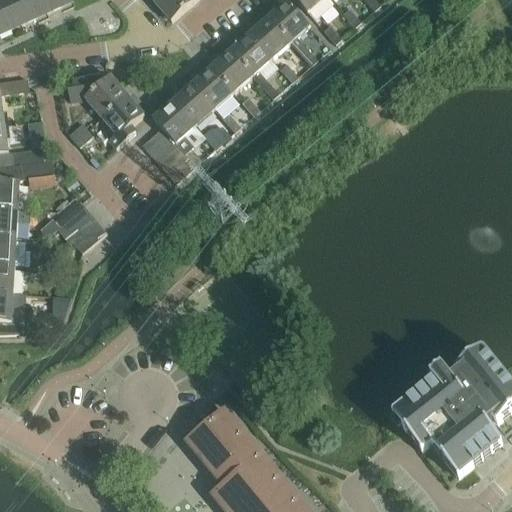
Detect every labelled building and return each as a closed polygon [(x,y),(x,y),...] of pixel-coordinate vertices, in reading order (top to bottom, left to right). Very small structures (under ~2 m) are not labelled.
[(0,0),(0,40),(23,30),(8,0),(0,0)] [(8,0),(23,30),(48,18),(39,0),(8,0)] [(73,7),(70,0),(39,0),(48,18),(73,7)] [(164,0),(147,0),(155,9),(164,0)] [(164,0),(155,9),(171,28),(197,6),(197,5),(203,0),(164,0)] [(291,0),(313,24),(317,24),(332,11),(333,7),(328,1),(327,0),(291,0)] [(372,0),(366,0),(363,3),(375,16),(382,11),(372,0)] [(292,48),(312,71),(318,66),(298,43),(310,32),(288,7),(269,23),(269,24),(291,48),(292,48)] [(344,21),(356,34),(362,28),(350,15),(344,21)] [(291,48),(269,24),(250,40),(272,65),(291,49),(291,48)] [(325,37),(337,51),(343,45),(331,31),(325,37)] [(260,76),(272,65),(250,40),(231,57),(253,82),(253,81),(274,105),(280,100),(260,76)] [(231,57),(212,74),(233,98),(253,82),(231,57)] [(287,70),(281,75),(293,89),(299,83),(287,70)] [(212,74),(193,90),(214,115),(233,98),(212,74)] [(129,102),(112,82),(109,84),(105,78),(68,86),(71,102),(85,99),(87,102),(85,104),(103,125),(129,102)] [(0,100),(30,97),(28,85),(0,88),(0,100)] [(193,90),(173,107),(195,132),(214,115),(193,90)] [(145,122),(129,102),(103,125),(116,140),(109,146),(117,156),(137,139),(132,133),(145,122)] [(249,103),(243,108),(255,122),(260,117),(261,116),(249,103)] [(195,132),(173,107),(154,124),(162,134),(163,134),(172,145),(180,154),(188,163),(197,173),(204,167),(193,154),(195,152),(185,140),(195,132)] [(230,120),(224,125),(236,138),(241,134),(242,133),(230,120)] [(90,136),(84,129),(70,140),(76,147),(90,136)] [(0,157),(9,157),(6,130),(0,130),(0,157)] [(162,134),(143,152),(152,162),(172,145),(163,134),(162,134)] [(76,147),(81,153),(94,141),(90,136),(76,147)] [(203,142),(216,156),(222,150),(209,137),(203,142)] [(152,162),(160,171),(180,154),(172,145),(152,162)] [(54,166),(53,164),(44,165),(43,154),(13,157),(14,169),(22,168),(22,170),(54,166)] [(188,163),(180,154),(160,171),(168,180),(188,163)] [(177,190),(197,173),(188,163),(168,180),(177,190)] [(55,181),(54,166),(22,170),(0,174),(0,213),(19,215),(20,187),(24,184),(55,181)] [(90,217),(81,207),(56,226),(65,238),(90,217)] [(18,227),(31,228),(32,216),(19,215),(0,213),(0,242),(17,243),(18,227)] [(97,227),(90,217),(65,238),(73,247),(97,227)] [(106,238),(97,227),(73,247),(81,258),(106,238)] [(17,243),(0,242),(0,269),(16,271),(17,243)] [(16,271),(0,269),(0,297),(14,299),(16,271)] [(14,299),(0,297),(0,338),(19,340),(20,327),(13,327),(14,299)] [(498,430),(511,419),(511,390),(484,356),(450,383),(443,375),(432,384),(436,388),(394,422),(450,491),(460,484),(503,449),(490,432),(496,427),(498,430)] [(303,511),(223,415),(188,444),(225,488),(214,497),(225,511),(303,511)]
